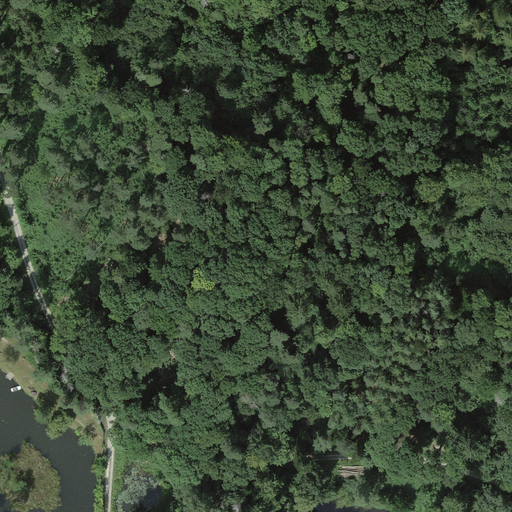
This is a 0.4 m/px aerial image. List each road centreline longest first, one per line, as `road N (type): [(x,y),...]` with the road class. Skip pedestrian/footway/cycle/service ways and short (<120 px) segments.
road 1 (track): [(110,415),(165,455),(206,462),(417,459),(511,487)]
road 2 (track): [(106,511),(110,415),(35,296),(0,155)]
road 3 (track): [(511,62),(308,63),(183,0)]
